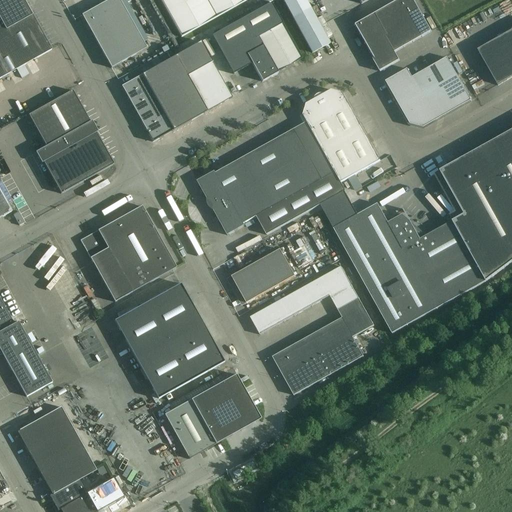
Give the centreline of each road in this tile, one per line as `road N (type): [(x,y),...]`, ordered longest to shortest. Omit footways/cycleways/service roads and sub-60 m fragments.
road 1 (residential): [(143,169),(250,356),(276,420),(264,443),(139,511)]
road 2 (residential): [(143,169),(325,69),(360,79),(392,137),(413,149),(511,98)]
road 3 (track): [(287,511),(290,499),(511,334)]
road 4 (residential): [(45,0),(143,169)]
road 5 (residential): [(0,244),(143,169)]
